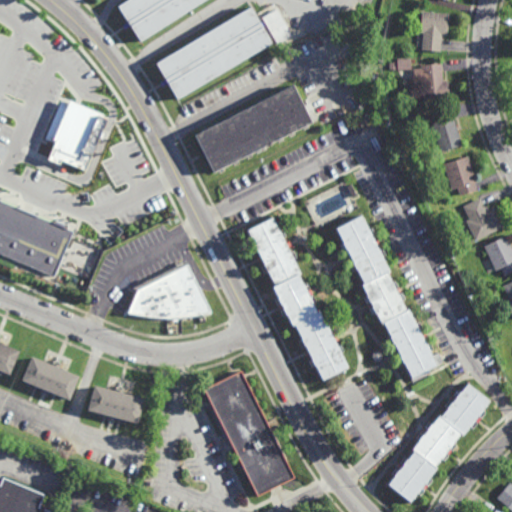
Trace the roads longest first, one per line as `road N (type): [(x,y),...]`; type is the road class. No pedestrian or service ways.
road 1 (tertiary): [(49,0),(83,29),(141,105),(303,428),(364,511)]
road 2 (residential): [(0,295),(150,354),(213,348),(253,329)]
road 3 (residential): [(488,0),(486,89),(511,166)]
